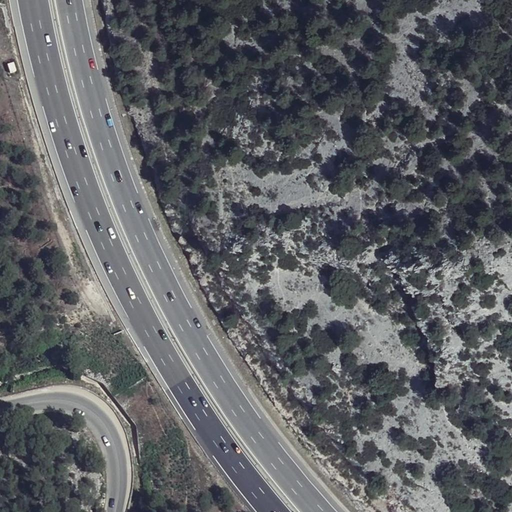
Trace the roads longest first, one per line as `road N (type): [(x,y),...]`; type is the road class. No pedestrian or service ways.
road 1 (motorway): [(320,511),(260,439),(175,293),(112,147),(69,0)]
road 2 (motorway): [(34,0),(85,171),(142,303),(231,456),(278,511)]
road 3 (secondary): [(115,511),(116,462),(108,431),(88,407),(61,399),(0,405)]
